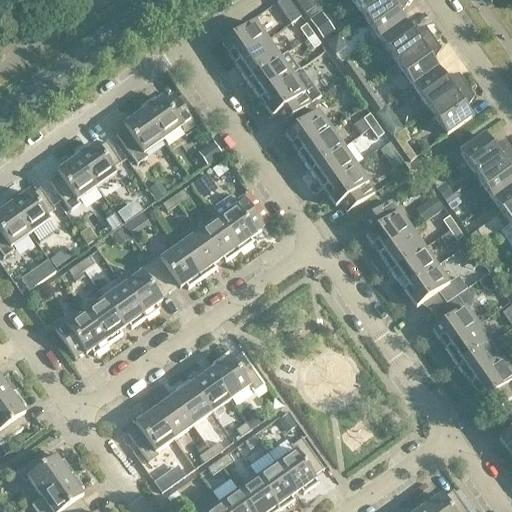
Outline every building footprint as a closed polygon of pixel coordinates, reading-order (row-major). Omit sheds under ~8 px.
[(300,19),(286,0),(282,0),(276,5),(290,26),(300,19)] [(308,0),(294,0),(305,15),(315,8),(308,0)] [(349,0),(363,19),(389,0),(349,0)] [(407,4),(404,0),(389,0),(363,19),(379,42),(404,25),(399,17),(407,4)] [(305,16),(309,22),(321,14),(317,8),(305,16)] [(311,22),(310,23),(322,40),(332,33),(320,16),(311,22)] [(221,48),(234,66),(266,43),(254,25),(221,48)] [(410,33),(404,25),(379,42),(396,66),(433,40),(425,29),(410,33)] [(313,37),(306,27),(299,31),(306,41),(313,37)] [(320,46),(313,37),(306,41),(313,51),(320,46)] [(337,38),(326,46),(334,57),(343,51),(343,47),(344,47),(337,38)] [(441,51),(433,40),(396,66),(413,89),(438,72),(432,64),(441,51)] [(279,60),(266,43),(234,66),(246,83),(279,60)] [(287,55),(279,60),(246,83),(259,101),(299,72),(287,55)] [(301,71),(299,72),(259,101),(271,119),(280,113),(286,122),(311,105),(320,98),(301,71)] [(443,80),(438,72),(413,89),(429,113),(466,87),(458,76),(443,80)] [(474,98),(466,87),(429,113),(446,137),(471,120),(465,111),(474,98)] [(360,93),(359,93),(366,103),(373,98),(366,88),(360,93)] [(153,100),(139,110),(162,143),(181,130),(183,133),(193,126),(173,97),(158,107),(153,100)] [(330,133),(311,105),(286,122),(293,131),(284,137),(297,156),(330,133)] [(391,122),(392,115),(387,108),(376,116),(384,128),(391,122)] [(162,143),(139,110),(126,120),(130,127),(116,137),(136,167),(147,160),(144,156),(162,143)] [(376,127),(369,117),(363,121),(370,131),(376,127)] [(383,136),(376,127),(370,131),(376,141),(383,136)] [(342,150),(330,133),(297,156),(310,173),(342,150)] [(490,146),(484,138),(459,155),(476,179),(511,153),(511,152),(505,142),(490,146)] [(87,147),(73,157),(96,190),(115,176),(112,171),(121,164),(106,144),(92,154),(87,147)] [(398,157),(389,145),(379,152),(388,164),(398,157)] [(211,158),(204,163),(207,167),(221,158),(214,147),(207,152),(211,158)] [(355,168),(342,150),(310,173),(322,191),(355,168)] [(511,176),(511,153),(476,179),(492,203),(511,189),(511,177),(511,176)] [(96,190),(73,157),(59,167),(64,174),(49,184),(70,213),(80,206),(77,203),(96,190)] [(374,195),(355,168),(322,191),(335,209),(343,203),(350,212),(374,195)] [(195,188),(194,188),(203,200),(216,191),(208,179),(195,188)] [(160,185),(149,191),(156,202),(166,195),(160,185)] [(443,186),(436,191),(444,202),(451,197),(443,186)] [(511,189),(492,203),(509,226),(511,224),(511,189)] [(20,194),(7,204),(29,236),(49,223),(45,218),(54,211),(40,191),(25,201),(20,194)] [(188,200),(183,192),(172,200),(177,207),(188,200)] [(208,211),(216,223),(239,255),(253,245),(248,238),(263,228),(243,199),(236,203),(231,196),(208,211)] [(433,216),(442,209),(433,197),(424,203),(433,216)] [(445,203),(444,204),(451,213),(460,207),(453,198),(445,203)] [(177,207),(172,200),(162,207),(167,214),(177,207)] [(29,236),(7,204),(0,208),(0,255),(3,260),(13,253),(11,249),(29,236)] [(411,234),(390,204),(366,221),(374,232),(365,238),(378,257),(411,234)] [(120,218),(119,219),(124,226),(132,220),(127,213),(120,218)] [(455,228),(448,219),(442,223),(449,233),(455,228)] [(239,255),(216,223),(198,236),(218,264),(222,261),(225,265),(239,255)] [(462,238),(455,228),(449,233),(456,243),(462,238)] [(82,237),(81,238),(88,249),(97,243),(90,232),(82,237)] [(113,239),(112,239),(119,249),(129,242),(122,232),(113,239)] [(423,251),(411,234),(378,257),(390,274),(423,251)] [(218,264),(198,236),(179,249),(202,281),(216,271),(214,268),(218,264)] [(202,281),(179,249),(161,262),(158,258),(148,265),(168,294),(183,284),(188,291),(202,281)] [(468,250),(461,254),(466,261),(473,256),(468,250)] [(436,269),(423,251),(390,274),(403,292),(436,269)] [(60,259),(54,258),(49,261),(55,270),(63,264),(60,259)] [(94,266),(89,259),(78,266),(83,273),(94,266)] [(492,259),(482,266),(489,276),(499,269),(492,259)] [(168,294),(148,265),(138,273),(140,276),(122,289),(145,321),(159,311),(154,304),(168,294)] [(21,284),(29,295),(55,277),(47,266),(21,284)] [(83,273),(78,266),(68,273),(73,281),(83,273)] [(436,269),(403,292),(416,310),(424,304),(432,315),(456,299),(466,292),(458,279),(448,286),(436,269)] [(145,321),(122,289),(103,302),(124,331),(128,328),(131,331),(145,321)] [(477,328),(456,299),(432,315),(440,327),(432,333),(445,351),(477,328)] [(124,331),(103,302),(85,315),(108,348),(122,337),(119,334),(124,331)] [(108,348),(85,315),(66,328),(64,325),(54,332),(74,361),(89,350),(94,357),(108,348)] [(490,346),(477,328),(445,351),(457,369),(490,346)] [(502,363),(490,346),(457,369),(470,386),(502,363)] [(214,370),(210,373),(230,402),(248,389),(252,395),(263,387),(241,356),(231,363),(227,356),(211,367),(214,370)] [(511,401),(511,377),(502,363),(470,386),(482,405),(491,399),(499,410),(511,401)] [(203,373),(188,383),(211,415),(230,402),(210,373),(205,377),(203,373)] [(0,383),(0,404),(15,394),(5,380),(0,383)] [(211,415),(188,383),(174,393),(177,397),(172,400),(193,429),(211,415)] [(25,408),(15,394),(0,404),(0,447),(28,427),(18,413),(25,408)] [(165,399),(151,409),(174,442),(193,429),(172,400),(168,403),(165,399)] [(174,442),(151,409),(137,419),(142,426),(127,436),(148,465),(158,458),(156,455),(174,442)] [(280,420),(279,421),(287,432),(296,427),(288,415),(280,420)] [(511,459),(511,418),(501,426),(507,436),(499,442),(511,460),(511,459)] [(235,432),(240,440),(251,432),(246,425),(235,432)] [(259,444),(254,437),(244,445),(249,452),(259,444)] [(294,454),(275,467),(296,496),(300,493),(303,496),(318,486),(313,479),(323,472),(301,441),(290,449),(294,454)] [(219,444),(209,451),(214,459),(224,451),(219,444)] [(214,459),(209,451),(198,459),(203,466),(214,459)] [(28,481),(41,499),(73,476),(63,462),(56,467),(46,453),(17,473),(24,483),(28,481)] [(233,463),(228,456),(217,463),(222,471),(233,463)] [(222,471),(217,463),(207,471),(212,478),(222,471)] [(296,496),(275,467),(257,480),(279,511),(280,511),(294,502),(291,499),(296,496)] [(73,476),(41,499),(31,506),(35,511),(82,511),(86,510),(76,495),(83,490),(73,476)] [(279,511),(257,480),(238,493),(251,511),(279,511)] [(168,499),(174,508),(182,502),(176,493),(168,499)] [(251,511),(238,493),(219,507),(223,511),(251,511)] [(432,497),(418,507),(421,511),(466,511),(453,493),(437,504),(432,497)]
